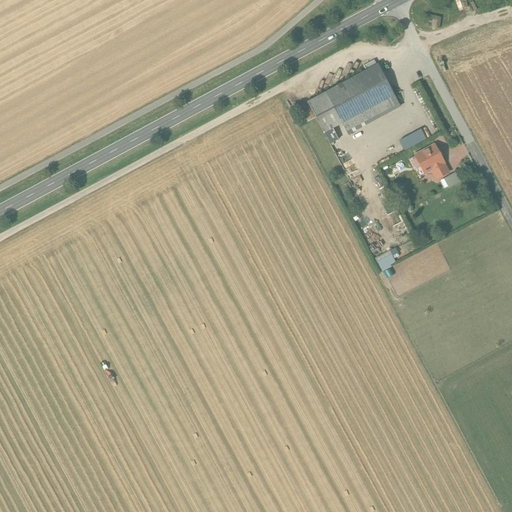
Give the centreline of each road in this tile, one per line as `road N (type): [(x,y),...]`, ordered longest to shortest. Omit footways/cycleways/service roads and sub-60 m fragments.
road 1 (track): [(0,239),(341,60),(417,44)]
road 2 (secondary): [(0,214),(403,0)]
road 3 (track): [(321,0),(272,43),(0,190)]
road 4 (track): [(511,218),(417,44)]
